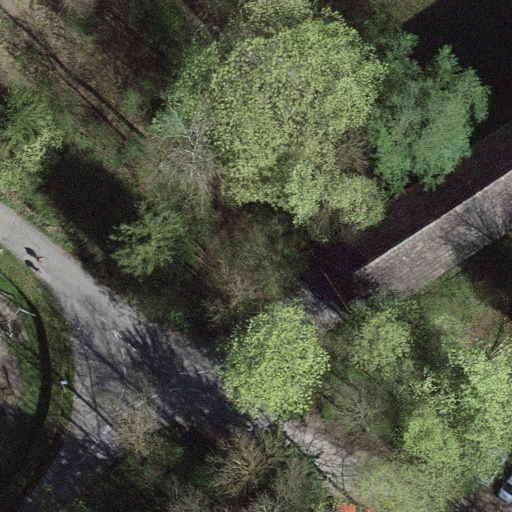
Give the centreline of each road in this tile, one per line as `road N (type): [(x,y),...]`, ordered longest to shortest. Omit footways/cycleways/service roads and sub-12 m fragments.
road 1 (track): [(197,388),(336,463),(456,511)]
road 2 (unclassified): [(197,388),(0,235)]
road 3 (residential): [(40,511),(123,425),(197,388)]
road 4 (unclassified): [(357,300),(511,198)]
road 5 (residential): [(197,388),(357,300)]
